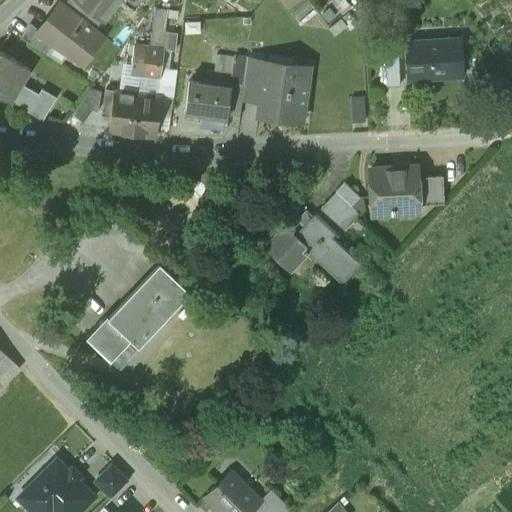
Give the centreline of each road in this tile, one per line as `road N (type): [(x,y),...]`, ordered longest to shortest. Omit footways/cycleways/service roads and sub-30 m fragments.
road 1 (residential): [(0,131),(186,153),(496,139)]
road 2 (residential): [(185,511),(0,323)]
